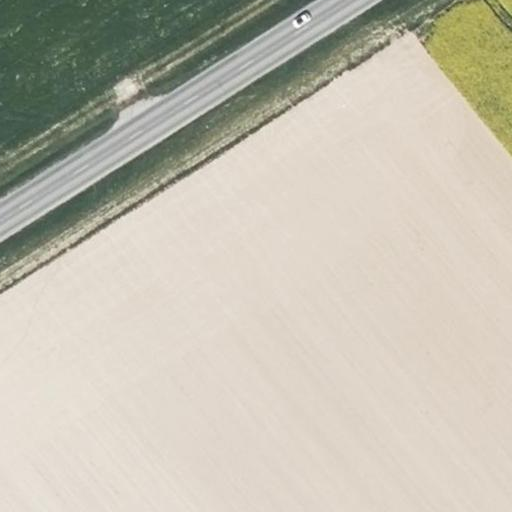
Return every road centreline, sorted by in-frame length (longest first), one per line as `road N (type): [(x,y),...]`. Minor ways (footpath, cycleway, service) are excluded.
road 1 (track): [(0,280),(436,0)]
road 2 (secondary): [(0,222),(353,0)]
road 3 (track): [(269,0),(126,91),(142,133)]
road 4 (track): [(126,91),(0,170)]
